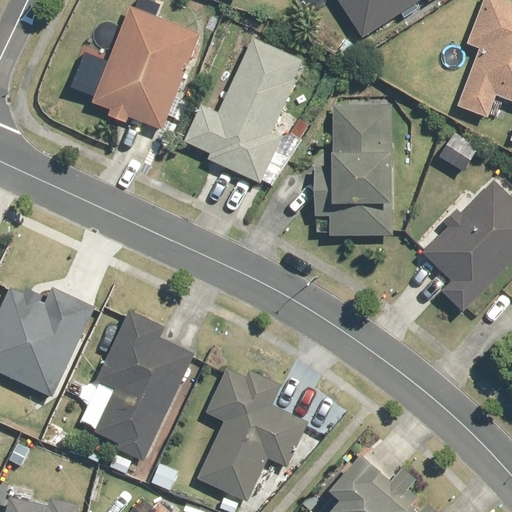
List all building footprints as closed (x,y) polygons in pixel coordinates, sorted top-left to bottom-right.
[(337,0),(353,25),(356,24),(364,36),(422,0),(337,0)] [(491,119),(498,99),(511,103),(511,1),(508,0),(487,0),(471,42),(482,46),(460,108),(491,119)] [(131,8),(97,103),(167,128),(201,33),(131,8)] [(187,145),(264,179),(282,139),(274,136),(308,64),(256,40),(222,112),(205,105),(187,145)] [(316,214),(337,214),(337,235),(395,234),(394,106),(336,106),(337,164),(315,164),(316,214)] [(428,252),(458,280),(445,293),(466,312),(511,264),(511,198),(495,182),(428,252)] [(13,289),(0,316),(0,373),(55,399),(89,323),(88,323),(95,306),(53,287),(46,304),(13,289)] [(165,328),(131,311),(124,324),(120,334),(111,351),(112,351),(78,428),(150,459),(195,356),(160,340),(165,328)] [(249,500),(271,457),(290,466),(310,424),(274,407),(284,385),(249,370),(246,378),(230,370),(209,412),(226,421),(199,476),(249,500)] [(412,511),(374,480),(382,471),(362,455),(333,489),(344,499),(333,511),(412,511)] [(6,511),(77,511),(79,506),(51,500),(49,506),(10,497),(6,511)]
